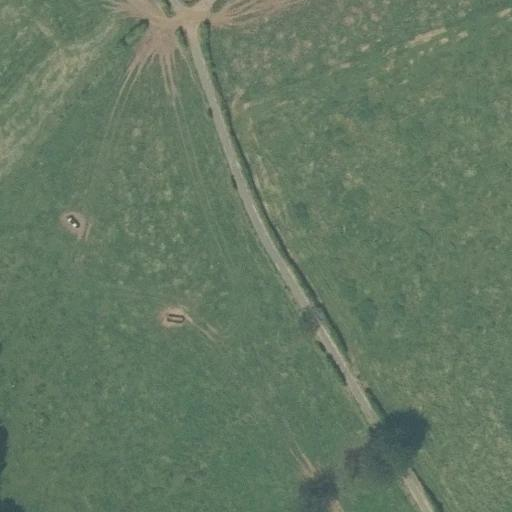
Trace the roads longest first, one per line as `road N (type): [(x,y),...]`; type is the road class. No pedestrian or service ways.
road 1 (track): [(434,511),(255,199),(199,29),(211,0)]
road 2 (track): [(120,0),(0,97)]
